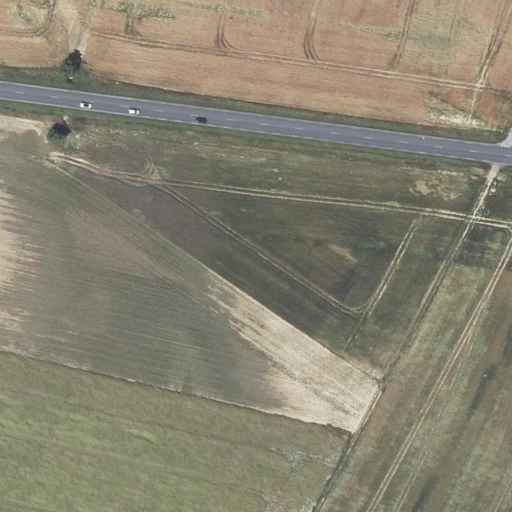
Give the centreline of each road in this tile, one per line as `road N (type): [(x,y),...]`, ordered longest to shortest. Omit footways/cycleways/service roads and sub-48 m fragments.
road 1 (primary): [(0,91),(501,154)]
road 2 (track): [(305,511),(501,154)]
